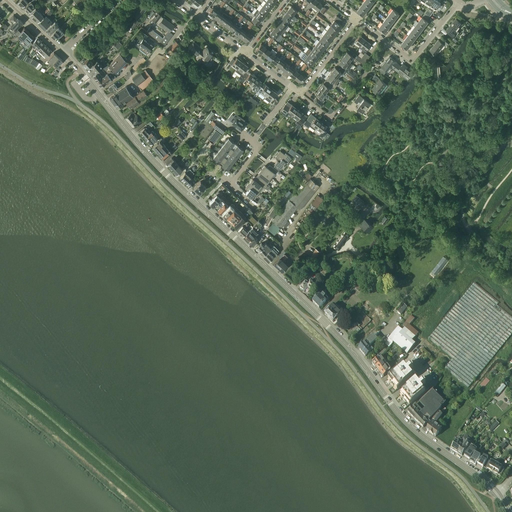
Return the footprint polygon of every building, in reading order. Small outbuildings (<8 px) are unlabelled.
[(32,0),(31,2),(24,9),(28,13),(32,9),(31,7),(33,5),(32,4),(36,0),(32,0)] [(440,2),(436,0),(433,0),(430,5),(423,15),(428,19),(433,12),(433,11),(435,8),(436,9),(440,2)] [(265,1),(262,6),(267,10),(271,6),(265,1)] [(317,1),(313,6),(317,10),(321,4),(317,1)] [(361,6),(367,11),(370,6),(364,2),(361,6)] [(146,9),(140,4),(132,14),(138,19),(146,9)] [(78,11),(84,16),(88,12),(82,6),(78,11)] [(262,6),(258,11),(264,15),(267,10),(262,6)] [(291,6),(287,10),(293,15),(296,10),(291,6)] [(361,6),(357,11),(363,15),(367,11),(361,6)] [(208,13),(213,17),(217,11),(212,7),(208,13)] [(35,9),(30,15),(37,22),(43,16),(39,12),(40,11),(38,8),(36,10),(35,9)] [(74,9),(71,13),(75,18),(79,14),(74,9)] [(256,9),(253,14),(255,15),(260,20),(264,15),(258,11),(256,9)] [(389,13),(396,18),(399,14),(393,9),(389,13)] [(287,10),(284,15),(289,19),(292,16),(294,18),(295,16),(293,15),(287,10)] [(217,11),(213,17),(218,20),(222,15),(217,11)] [(222,15),(218,20),(222,24),(228,16),(224,12),(222,15)] [(150,27),(147,31),(165,45),(173,35),(169,32),(173,26),(163,18),(160,16),(161,15),(157,13),(152,19),(153,20),(152,21),(154,23),(155,22),(168,31),(163,38),(153,31),(154,30),(150,27)] [(389,13),(386,18),(392,23),(396,18),(389,13)] [(23,23),(17,18),(13,15),(10,19),(13,22),(10,25),(13,27),(12,27),(14,30),(15,29),(16,30),(23,23)] [(228,16),(222,24),(227,27),(231,22),(229,20),(231,17),(229,16),(230,15),(229,15),(228,16)] [(255,15),(251,20),(257,24),(260,20),(255,15)] [(284,15),(280,20),(286,24),(289,19),(284,15)] [(38,23),(44,29),(51,22),(46,16),(38,23)] [(418,21),(424,26),(428,21),(422,17),(418,21)] [(383,23),(388,27),(392,23),(386,18),(383,23)] [(446,30),(454,37),(458,32),(457,31),(462,24),(456,18),(446,30)] [(277,24),(285,31),(288,26),(286,24),(280,20),(277,24)] [(330,25),(337,30),(341,25),(334,20),(330,25)] [(54,21),(46,31),(49,34),(58,25),(54,21)] [(231,22),(227,27),(232,31),(237,23),(235,21),(233,23),(231,22)] [(237,23),(232,31),(236,34),(240,29),(239,27),(240,25),(241,22),(239,21),(237,23)] [(415,26),(421,31),(424,26),(418,21),(415,26)] [(385,32),(388,27),(383,23),(379,27),(385,32)] [(273,29),(279,33),(281,35),(285,31),(277,24),(273,29)] [(326,30),(334,35),(337,30),(330,25),(326,30)] [(412,30),(417,35),(421,31),(415,26),(412,30)] [(17,36),(21,39),(29,32),(24,27),(20,31),(18,29),(12,35),(15,38),(17,36)] [(58,38),(64,32),(58,27),(50,35),(54,39),(56,36),(58,38)] [(240,29),(236,34),(241,38),(245,32),(240,29)] [(273,29),(269,34),(275,38),(279,33),(273,29)] [(323,35),(330,40),(334,35),(326,30),(323,35)] [(408,35),(414,40),(417,35),(412,30),(408,35)] [(21,39),(19,42),(26,48),(32,42),(29,40),(33,36),(29,32),(21,39)] [(245,32),(241,38),(246,41),(247,40),(250,42),(254,37),(251,34),(250,36),(245,32)] [(319,40),(326,45),(330,40),(323,35),(319,40)] [(349,43),(351,45),(354,41),(360,45),(364,39),(359,35),(356,38),(354,36),(349,43)] [(408,35),(404,40),(410,44),(414,40),(408,35)] [(35,50),(36,52),(37,50),(43,43),(37,37),(31,44),(32,44),(31,45),(35,49),(35,50)] [(151,52),(149,51),(153,45),(144,37),(139,44),(141,46),(139,49),(145,54),(146,54),(148,56),(151,52)] [(364,39),(360,45),(365,49),(370,43),(364,39)] [(444,45),(446,46),(448,44),(443,39),(441,42),(438,40),(429,50),(435,55),(444,45)] [(315,45),(322,50),(326,45),(319,40),(315,45)] [(401,44),(407,49),(410,44),(404,40),(401,44)] [(37,50),(36,52),(37,52),(38,52),(39,53),(38,54),(41,56),(41,55),(44,57),(45,56),(45,57),(51,50),(43,43),(37,50)] [(194,43),(190,48),(191,49),(191,50),(198,55),(196,58),(201,62),(203,59),(208,63),(211,58),(210,57),(213,53),(211,51),(208,48),(208,49),(206,47),(204,50),(203,51),(196,46),(197,46),(194,43)] [(256,49),(261,53),(265,47),(260,44),(256,49)] [(311,50),(318,55),(322,50),(315,45),(311,50)] [(265,47),(261,53),(266,57),(270,51),(265,47)] [(307,55),(315,60),(318,55),(311,50),(307,55)] [(342,57),(349,62),(353,57),(363,65),(366,62),(360,58),(350,50),(348,53),(346,51),(342,57)] [(270,51),(266,57),(270,60),(274,55),(270,51)] [(54,52),(44,62),(46,64),(47,63),(50,66),(52,64),(59,57),(54,52)] [(365,53),(360,58),(366,62),(370,57),(365,53)] [(26,54),(23,60),(25,61),(28,63),(29,63),(31,59),(28,57),(27,56),(28,55),(26,54)] [(127,61),(122,57),(119,54),(108,66),(115,74),(116,73),(127,61)] [(274,55),(270,60),(275,64),(279,58),(274,55)] [(304,60),(311,65),(315,60),(307,55),(304,60)] [(86,66),(87,68),(93,62),(92,61),(93,59),(91,56),(82,64),(85,67),(86,66)] [(135,70),(146,60),(142,56),(132,67),(135,70)] [(390,66),(395,70),(399,64),(396,63),(396,62),(389,56),(381,67),(386,71),(390,66)] [(52,64),(50,66),(52,64),(56,68),(62,60),(59,57),(52,64)] [(340,63),(338,66),(346,72),(348,69),(346,68),(348,66),(346,65),(349,62),(342,57),(338,62),(340,63)] [(28,64),(29,64),(36,68),(39,62),(38,62),(32,58),(31,59),(29,63),(28,64)] [(237,58),(232,64),(237,68),(242,62),(237,58)] [(279,58),(275,64),(280,67),(284,62),(279,58)] [(102,67),(103,66),(101,63),(100,64),(97,61),(91,66),(94,69),(93,70),(94,71),(94,72),(95,73),(102,67)] [(247,66),(242,62),(237,68),(242,72),(247,66)] [(284,62),(280,67),(284,71),(288,65),(284,62)] [(410,77),(413,72),(403,64),(401,66),(399,64),(395,70),(403,75),(405,73),(410,77)] [(288,65),(284,71),(289,74),(293,69),(288,65)] [(334,67),(330,72),(337,77),(341,72),(344,75),(346,72),(338,66),(336,68),(334,67)] [(132,78),(137,84),(141,90),(153,80),(149,75),(145,69),(141,72),(140,71),(132,78)] [(293,69),(289,74),(294,78),(298,72),(293,69)] [(294,78),(299,82),(299,80),(302,82),(306,77),(303,75),(303,76),(300,74),(302,72),(299,70),(298,72),(294,78)] [(116,77),(111,71),(107,74),(102,77),(98,71),(92,76),(100,87),(105,83),(106,84),(112,80),(116,77)] [(330,81),(328,83),(334,88),(336,85),(333,82),(337,77),(330,72),(326,78),(330,81)] [(244,74),(240,80),(245,84),(247,81),(250,83),(255,77),(250,73),(248,75),(246,73),(244,74)] [(377,82),(372,89),(379,94),(387,84),(380,79),(375,75),(372,79),(377,82)] [(154,88),(159,93),(169,81),(164,77),(154,88)] [(250,83),(254,86),(251,89),(256,92),(260,87),(262,84),(263,82),(255,77),(250,83)] [(260,87),(256,92),(254,95),(253,96),(254,98),(256,95),(257,96),(259,93),(265,97),(271,89),(266,84),(263,82),(262,84),(260,87)] [(112,92),(118,87),(114,83),(109,87),(112,92)] [(323,83),(318,88),(325,93),(327,90),(330,92),(334,88),(328,83),(327,86),(323,83)] [(126,86),(109,98),(117,108),(122,104),(133,96),(126,86)] [(321,98),(325,93),(318,88),(314,93),(318,96),(315,101),(321,106),(323,104),(322,103),(324,100),(321,98)] [(271,89),(265,97),(266,95),(271,99),(269,102),(272,104),(276,99),(273,97),(276,93),(271,89)] [(147,95),(143,90),(126,103),(129,108),(147,95)] [(362,113),(370,103),(359,95),(353,101),(357,103),(358,101),(360,102),(356,108),(362,113)] [(292,115),(297,108),(292,104),(291,104),(290,105),(286,103),(280,111),(286,116),(288,113),(291,116),(292,115)] [(297,118),(295,122),(298,124),(300,125),(306,117),(301,114),(302,112),(300,111),(297,108),(292,115),(297,118)] [(211,111),(205,120),(207,122),(214,113),(211,111)] [(235,113),(230,120),(233,123),(232,124),(241,130),(245,125),(242,123),(244,120),(244,119),(235,113)] [(130,114),(125,118),(129,123),(137,116),(135,114),(132,116),(130,114)] [(311,115),(304,123),(308,127),(309,126),(314,129),(321,121),(315,117),(315,118),(311,115)] [(137,116),(129,123),(132,127),(137,123),(138,125),(142,122),(137,116)] [(314,130),(319,134),(322,137),(323,135),(326,131),(323,129),(326,125),(321,121),(314,129),(314,130)] [(146,126),(139,132),(141,135),(148,129),(146,126)] [(148,129),(141,135),(144,137),(152,130),(150,131),(148,129)] [(152,130),(144,137),(146,140),(151,136),(154,133),(155,133),(154,132),(155,132),(156,132),(156,131),(155,130),(154,130),(153,131),(152,130)] [(215,130),(208,140),(214,144),(221,134),(215,130)] [(151,136),(146,140),(149,144),(157,138),(156,136),(157,135),(155,133),(154,133),(151,136)] [(159,141),(152,147),(156,152),(161,148),(160,146),(163,143),(160,140),(162,139),(161,137),(158,139),(159,141)] [(226,141),(223,144),(223,145),(227,149),(230,151),(235,144),(234,143),(228,138),(227,140),(225,138),(224,140),(226,141)] [(161,148),(156,152),(160,157),(161,156),(167,151),(164,148),(166,146),(163,143),(160,146),(161,148)] [(222,146),(220,149),(219,149),(224,153),(227,155),(230,151),(227,149),(223,145),(223,144),(222,143),(221,145),(222,146)] [(235,144),(230,151),(232,152),(237,156),(238,156),(240,152),(242,154),(243,152),(242,151),(243,149),(237,145),(235,144)] [(219,150),(217,153),(216,154),(221,157),(224,159),(227,155),(224,153),(219,149),(220,149),(218,147),(217,149),(219,150)] [(169,149),(167,151),(161,156),(164,159),(169,154),(171,152),(169,149)] [(230,151),(227,155),(229,157),(234,161),(235,160),(237,157),(238,158),(240,157),(238,156),(237,156),(232,152),(230,151)] [(275,157),(279,159),(278,160),(277,160),(274,164),(275,165),(279,168),(280,169),(283,165),(283,166),(284,165),(285,166),(288,162),(291,158),(289,157),(285,153),(285,154),(280,151),(275,157)] [(215,154),(212,158),(219,163),(220,162),(221,163),(224,159),(221,157),(216,154),(217,153),(215,152),(214,153),(215,154)] [(227,155),(224,159),(225,161),(231,165),(231,164),(233,161),(235,163),(236,161),(235,160),(234,161),(229,157),(227,155)] [(165,163),(167,165),(172,170),(178,164),(173,159),(171,157),(165,163)] [(224,159),(221,163),(222,164),(221,165),(227,170),(230,166),(232,167),(233,165),(231,164),(231,165),(225,161),(224,159)] [(178,164),(172,170),(176,175),(182,169),(178,164)] [(261,170),(272,178),(271,177),(274,172),(275,173),(277,171),(270,165),(268,167),(265,165),(261,170)] [(185,172),(179,178),(184,183),(194,172),(192,171),(189,168),(185,172)] [(258,179),(267,186),(265,184),(267,182),(268,183),(272,178),(261,170),(257,174),(260,177),(258,179)] [(194,172),(184,183),(189,187),(195,181),(194,180),(195,180),(192,177),(196,174),(194,172)] [(248,183),(260,192),(263,187),(265,188),(267,186),(258,179),(257,181),(252,178),(248,183)] [(273,222),(267,229),(273,234),(279,227),(280,228),(297,207),(300,210),(319,186),(310,179),(297,195),(294,193),(271,221),(273,222)] [(200,181),(194,188),(199,193),(205,186),(200,181)] [(256,196),(260,192),(248,183),(245,187),(248,190),(245,192),(251,196),(253,198),(255,196),(256,196)] [(218,192),(209,202),(213,206),(222,195),(218,192)] [(222,195),(213,206),(213,205),(216,209),(226,199),(222,195)] [(318,195),(298,220),(303,224),(323,199),(318,195)] [(365,202),(356,195),(349,203),(358,211),(365,202)] [(226,199),(216,209),(220,213),(229,203),(226,199)] [(223,214),(226,217),(235,206),(231,203),(222,213),(222,214),(222,213),(223,214)] [(235,206),(226,217),(229,220),(239,210),(235,207),(235,206)] [(265,230),(266,228),(278,210),(273,207),(268,215),(260,227),(265,230)] [(239,210),(229,220),(233,224),(242,214),(240,211),(239,210)] [(242,214),(233,224),(237,227),(246,218),(242,214),(243,214),(242,214)] [(321,219),(315,214),(306,226),(309,228),(314,222),(316,221),(318,223),(321,219)] [(384,216),(380,221),(385,225),(389,219),(384,216)] [(373,227),(363,218),(358,225),(368,233),(373,227)] [(248,231),(242,237),(248,242),(248,241),(249,241),(254,236),(258,232),(255,230),(260,225),(261,223),(258,220),(256,222),(253,226),(252,227),(251,227),(248,231)] [(243,226),(237,232),(242,237),(248,231),(251,227),(248,224),(247,225),(246,224),(243,227),(243,226)] [(338,250),(344,242),(350,234),(345,231),(333,247),(338,250)] [(254,236),(249,241),(253,246),(257,239),(254,236)] [(261,243),(255,248),(263,256),(271,248),(267,245),(266,243),(263,245),(261,243)] [(271,248),(263,256),(268,261),(274,256),(277,253),(276,253),(278,250),(274,245),(273,246),(271,248)] [(315,248),(309,257),(315,260),(320,252),(315,248)] [(280,257),(274,263),(274,264),(281,271),(286,265),(283,262),(284,261),(288,257),(284,253),(280,257)] [(444,254),(431,271),(436,275),(449,258),(444,254)] [(305,282),(299,288),(303,292),(307,289),(309,287),(307,284),(305,282)] [(309,287),(307,289),(311,293),(317,288),(315,286),(311,282),(310,282),(307,284),(309,287)] [(357,283),(353,287),(358,292),(362,287),(357,283)] [(453,359),(444,369),(468,388),(511,334),(511,318),(497,306),(499,304),(474,283),(428,339),(453,359)] [(321,293),(312,302),(319,309),(328,300),(321,293)] [(403,304),(396,312),(397,313),(401,316),(406,309),(407,308),(403,304)] [(329,309),(324,314),(333,323),(335,321),(337,322),(340,320),(338,318),(342,313),(334,305),(329,309)] [(385,345),(389,348),(393,342),(407,354),(415,345),(412,341),(418,334),(409,326),(414,319),(411,316),(403,325),(404,329),(402,331),(398,327),(387,339),(385,345)] [(373,336),(360,347),(358,349),(365,357),(373,350),(370,346),(377,340),(373,336)] [(398,353),(391,359),(393,362),(401,355),(398,353)] [(372,363),(372,364),(375,367),(375,368),(376,368),(384,362),(380,357),(372,363)] [(384,362),(376,368),(377,370),(378,372),(379,372),(379,373),(387,367),(384,362)] [(407,364),(388,379),(391,383),(391,382),(392,383),(394,385),(394,387),(397,390),(416,375),(413,370),(411,368),(407,364)] [(387,367),(379,373),(380,375),(382,377),(383,378),(391,371),(387,367)] [(400,394),(403,398),(405,398),(407,401),(407,402),(406,402),(409,406),(429,390),(425,386),(426,385),(424,383),(423,383),(419,379),(400,394)] [(499,395),(506,387),(502,384),(495,392),(499,395)] [(425,409),(422,411),(423,412),(414,419),(423,428),(428,423),(427,422),(440,410),(441,408),(445,402),(433,389),(419,403),(425,409)] [(415,404),(407,412),(410,416),(419,408),(415,404)] [(419,408),(410,416),(413,419),(414,419),(423,412),(422,411),(419,408)] [(435,423),(442,416),(439,413),(432,420),(435,423)] [(491,432),(499,424),(496,421),(488,429),(491,432)] [(432,422),(426,430),(429,432),(431,434),(433,436),(433,435),(435,437),(441,429),(432,422)] [(462,445),(456,441),(450,449),(457,453),(462,445)] [(462,445),(457,453),(461,456),(466,448),(467,449),(469,445),(464,442),(462,445)] [(471,446),(464,456),(470,460),(473,455),(472,455),(474,453),(476,449),(471,446)] [(473,455),(470,460),(469,461),(475,465),(479,459),(480,457),(474,453),(472,455),(473,455)] [(481,458),(477,464),(483,467),(488,458),(483,456),(481,458)] [(489,460),(485,468),(490,471),(493,473),(497,465),(489,460)] [(497,465),(493,473),(496,474),(501,477),(504,471),(501,469),(502,468),(497,465)]
